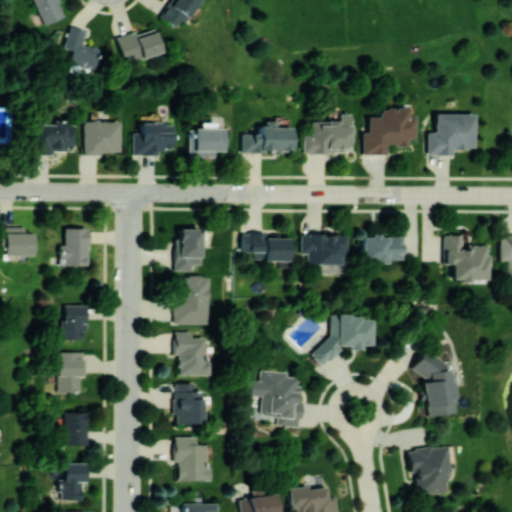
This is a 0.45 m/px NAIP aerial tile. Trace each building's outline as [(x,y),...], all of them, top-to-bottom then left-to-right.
[(62,17),(56,0),(33,0),(41,24),(62,17)] [(168,0),(159,16),(178,28),(194,0),(168,0)] [(93,69),(98,48),(80,43),(84,29),(69,25),(63,47),(71,49),(67,62),(93,69)] [(115,36),(124,63),(161,51),(153,27),(135,33),(134,30),(115,36)] [(360,153),(385,153),(384,145),(406,145),(406,137),(413,137),(413,115),(406,115),(406,107),(377,107),(378,116),(366,116),(366,132),(360,132),(360,153)] [(300,151),(348,152),(349,113),(336,113),(336,120),(308,120),(308,134),(301,134),(300,151)] [(424,154),(450,154),(450,148),(472,148),(473,113),(433,113),(433,132),(425,131),(424,154)] [(239,150),(288,151),(288,127),(274,126),(274,120),(263,119),(263,125),(256,125),(256,133),(239,132),(239,150)] [(118,120),(82,120),(82,153),(118,152),(118,120)] [(34,153),(52,153),(52,150),(71,150),(72,122),(35,122),(34,153)] [(130,132),(131,154),(156,154),(156,148),(169,148),(169,122),(137,122),(137,132),(130,132)] [(212,156),(212,150),(224,150),(225,128),(186,127),(185,155),(212,156)] [(23,226),(0,225),(0,243),(2,243),(2,254),(33,255),(33,232),(22,232),(23,226)] [(86,227),(62,227),(62,244),(57,244),(57,257),(63,257),(63,264),(85,264),(86,227)] [(197,264),(198,228),(173,227),(172,269),(188,270),(188,263),(197,264)] [(286,260),(286,237),(263,237),(263,232),(239,232),(239,250),(253,251),(253,259),(286,260)] [(305,262),(345,263),(346,234),(299,232),(298,252),(306,253),(305,262)] [(511,232),(497,233),(498,260),(505,260),(506,283),(511,283),(511,232)] [(441,234),(441,263),(449,263),(449,281),(485,280),(485,273),(488,273),(487,246),(459,246),(459,233),(441,234)] [(400,259),(400,235),(359,235),(359,261),(386,262),(386,258),(400,259)] [(206,276),(173,276),(173,323),(206,323),(206,276)] [(85,304),(60,304),(60,339),(80,339),(81,330),(84,330),(85,304)] [(327,343),(309,343),(309,359),(338,359),(338,345),(347,345),(347,349),(359,349),(359,344),(369,344),(369,319),(358,319),(358,314),(327,314),(327,343)] [(208,374),(209,361),(203,361),(204,336),(189,336),(189,330),(172,330),(172,354),(177,354),(176,373),(208,374)] [(424,415),(452,411),(450,399),(452,396),(449,380),(446,377),(443,361),(420,348),(408,369),(422,377),(419,382),(424,415)] [(55,390),(78,391),(78,375),(83,375),(84,351),(56,350),(55,390)] [(259,411),(276,412),(275,424),(298,425),(300,400),(296,400),(297,373),(259,370),(258,379),(249,379),(249,395),(260,395),(259,411)] [(193,382),(172,382),(171,422),(200,422),(200,388),(193,388),(193,382)] [(63,444),(85,444),(84,411),(62,411),(63,444)] [(207,480),(208,467),(202,467),(203,444),(193,443),(193,436),(171,435),(171,461),(175,461),(175,479),(207,480)] [(404,449),(407,473),(411,472),(414,494),(443,490),(442,479),(448,478),(444,444),(404,449)] [(79,480),(84,480),(84,462),(62,463),(62,480),(58,480),(59,499),(80,498),(79,480)] [(286,488),(288,509),(297,508),(297,511),(334,511),(333,496),(326,497),(324,484),(286,488)] [(275,511),(274,493),(237,497),(238,511),(275,511)]
